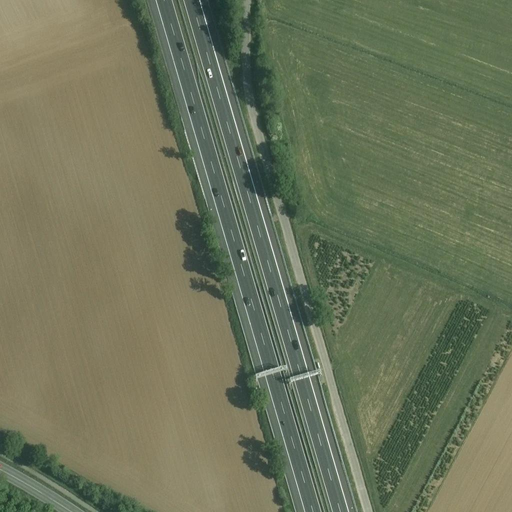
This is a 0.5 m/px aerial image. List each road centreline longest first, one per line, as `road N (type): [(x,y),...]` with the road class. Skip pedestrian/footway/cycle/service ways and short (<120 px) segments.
road 1 (motorway): [(161,0),(311,511)]
road 2 (motorway): [(339,511),(190,0)]
road 3 (unclassified): [(370,511),(254,113),(245,69),(249,0)]
